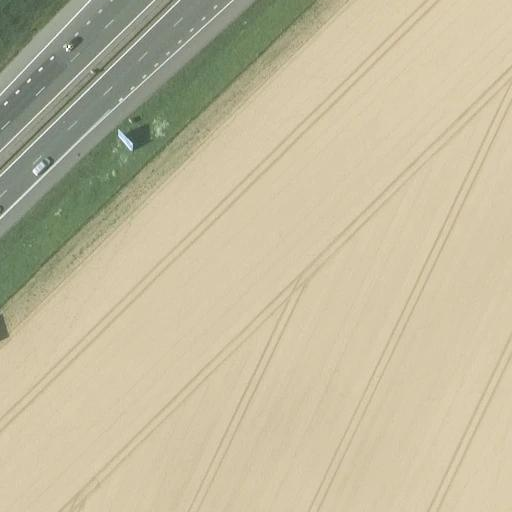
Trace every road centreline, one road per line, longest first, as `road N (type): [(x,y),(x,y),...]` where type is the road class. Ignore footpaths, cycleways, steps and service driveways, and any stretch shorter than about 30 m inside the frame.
road 1 (track): [(0,318),(331,0)]
road 2 (motorway): [(0,199),(201,0)]
road 3 (motorway): [(134,0),(0,131)]
